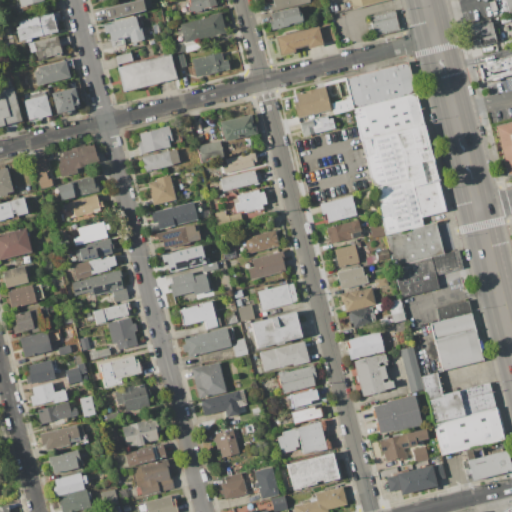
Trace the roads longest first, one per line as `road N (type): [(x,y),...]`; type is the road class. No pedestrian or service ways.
road 1 (residential): [(371,511),(242,0)]
road 2 (residential): [(76,0),(204,511)]
road 3 (residential): [(0,148),(436,38)]
road 4 (primary): [(511,343),(426,0)]
road 5 (residential): [(0,364),(37,511)]
